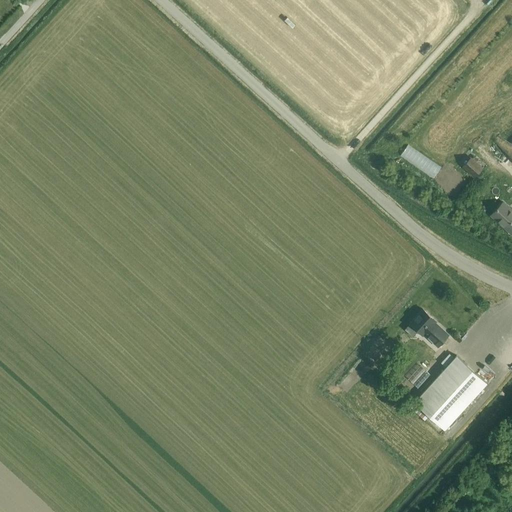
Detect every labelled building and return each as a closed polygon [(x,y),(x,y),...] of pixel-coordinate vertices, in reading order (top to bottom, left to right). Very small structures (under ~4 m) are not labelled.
[(511,142),(500,136),(496,141),(511,156),(511,142)] [(479,172),(466,161),(457,170),(470,182),(479,172)] [(511,234),(511,233),(511,210),(503,202),(490,215),(511,234)] [(409,324),(404,329),(412,336),(417,331),(423,336),(424,334),(438,346),(448,334),(435,322),(436,321),(422,309),(408,323),(409,324)] [(457,355),(416,400),(410,407),(424,420),(430,413),(446,428),(487,383),(457,355)]
